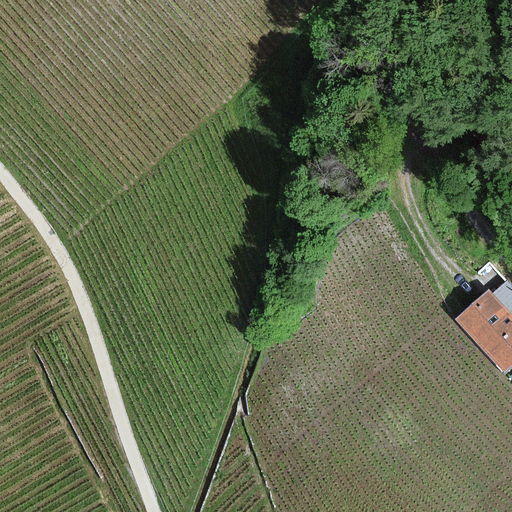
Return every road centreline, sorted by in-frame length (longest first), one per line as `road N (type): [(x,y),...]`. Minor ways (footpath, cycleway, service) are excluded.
road 1 (track): [(0,172),(84,288),(151,511)]
road 2 (track): [(407,0),(411,96),(474,216),(511,264)]
